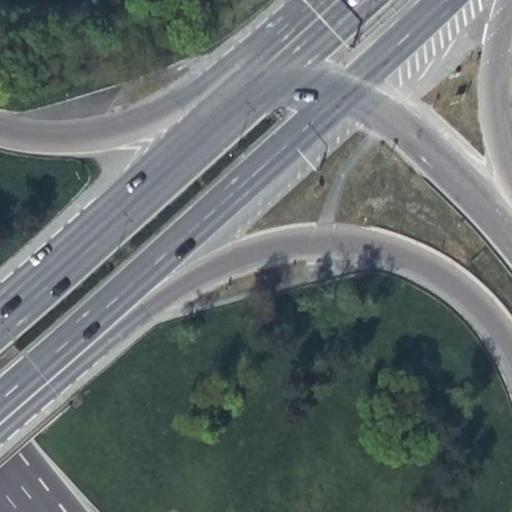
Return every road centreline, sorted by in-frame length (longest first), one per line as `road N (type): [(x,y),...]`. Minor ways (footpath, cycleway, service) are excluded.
road 1 (motorway): [(41,368),(225,254),(318,237),(358,242),(437,275),(470,300),(511,356)]
road 2 (primary): [(41,368),(351,85)]
road 3 (primary): [(283,55),(0,315)]
road 4 (motorway): [(283,55),(163,117),(103,136),(49,138),(0,127)]
road 5 (motorway): [(511,182),(488,105),(496,21),(506,0)]
road 6 (motorway): [(511,241),(388,111)]
road 7 (primary): [(351,85),(447,0)]
